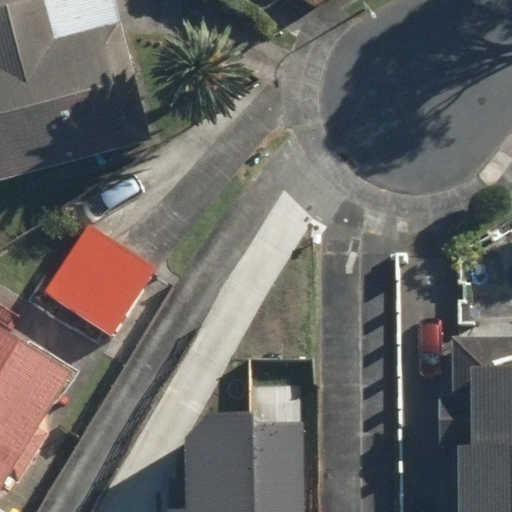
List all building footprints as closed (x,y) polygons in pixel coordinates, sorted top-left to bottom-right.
[(128,0),(0,0),(0,186),(170,136),(128,0)] [(167,265),(96,223),(54,294),(125,336),(167,265)] [(6,511),(83,365),(0,321),(0,511),(6,511)] [(511,511),(511,334),(459,331),(456,444),(472,444),(470,511),(511,511)] [(188,511),(326,511),(328,427),(190,425),(188,511)]
